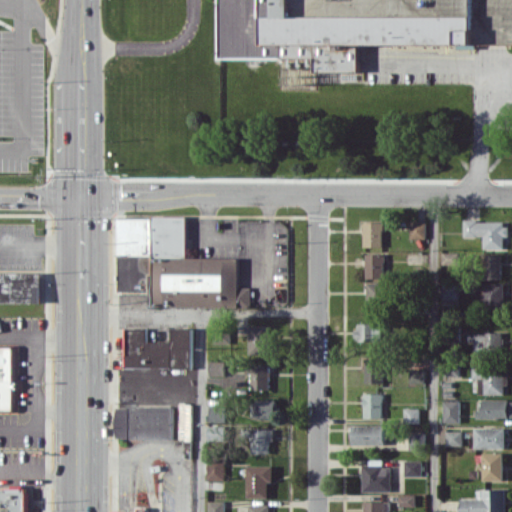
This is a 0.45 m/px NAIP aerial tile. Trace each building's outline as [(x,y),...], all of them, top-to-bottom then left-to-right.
[(219,0),(219,57),(315,58),(315,71),(341,71),(341,78),(359,79),(360,43),(475,45),(476,0),(219,0)] [(119,217),(119,292),(152,292),(152,307),(252,307),(252,287),(239,287),(239,257),(187,257),(187,217),(119,217)] [(484,249),(505,248),(505,238),(508,238),(508,220),(464,221),(464,236),(484,236),(484,249)] [(411,238),(426,238),(427,221),(411,221),(411,238)] [(384,246),(383,222),(363,222),(363,246),(384,246)] [(443,264),(459,264),(459,252),(443,252),(443,264)] [(385,278),(385,253),(367,253),(367,277),(385,278)] [(502,279),(502,254),(483,254),(483,278),(502,279)] [(0,301),(42,302),(42,272),(0,271),(0,301)] [(368,309),(389,309),(389,282),(368,282),(368,309)] [(505,283),(477,283),(477,308),(504,309),(505,283)] [(442,299),(459,299),(459,284),(442,285),(442,299)] [(382,323),(357,323),(357,341),(383,341),(382,323)] [(249,354),(271,354),(270,325),(249,325),(249,354)] [(193,368),(193,328),(173,327),(172,341),(148,341),(148,328),(127,328),(126,367),(193,368)] [(502,332),(468,333),(469,342),(474,342),(475,354),(503,354),(502,332)] [(17,347),(0,346),(0,411),(16,411),(17,347)] [(366,382),(384,383),(385,358),(367,358),(366,382)] [(226,375),(226,361),(210,361),(210,375),(226,375)] [(252,389),(270,389),(271,365),(248,364),(248,373),(252,374),(252,389)] [(472,366),(472,378),(479,378),(479,393),(507,394),(507,367),(472,366)] [(426,382),(425,369),(411,369),(411,383),(426,382)] [(384,393),(364,393),(364,417),(383,417),(384,393)] [(253,418),(277,418),(278,399),(254,399),(253,418)] [(477,417),(511,418),(511,399),(483,399),(483,409),(478,408),(477,417)] [(460,422),(461,401),(444,401),(444,422),(460,422)] [(117,406),(117,438),(174,439),(175,407),(117,406)] [(211,421),(227,421),(228,406),(211,406),(211,421)] [(405,422),(420,423),(420,408),(405,407),(405,422)] [(386,424),(353,425),(354,445),(386,444),(386,424)] [(227,425),(209,425),(209,439),(227,440),(227,425)] [(506,427),(476,427),(476,448),(505,448),(506,427)] [(275,428),(252,429),(253,453),(271,453),(271,441),(275,441),(275,428)] [(463,430),(447,430),(447,445),(463,445),(463,430)] [(426,449),(427,432),(410,432),(410,449),(426,449)] [(505,452),(485,453),(485,480),(505,480),(505,452)] [(226,459),(209,459),(209,479),(226,480),(226,459)] [(423,476),(423,460),(406,460),(406,475),(423,476)] [(364,491),(392,491),(392,466),(384,466),(384,461),(364,461),(364,491)] [(269,498),(269,481),(274,481),(274,465),(248,465),(248,498),(269,498)] [(0,486),(0,511),(29,511),(30,488),(0,486)] [(507,511),(507,488),(485,489),(485,498),(462,499),(462,511),(507,511)] [(401,506),(416,506),(416,494),(400,494),(401,506)] [(225,511),(226,500),(209,501),(209,511),(225,511)]
